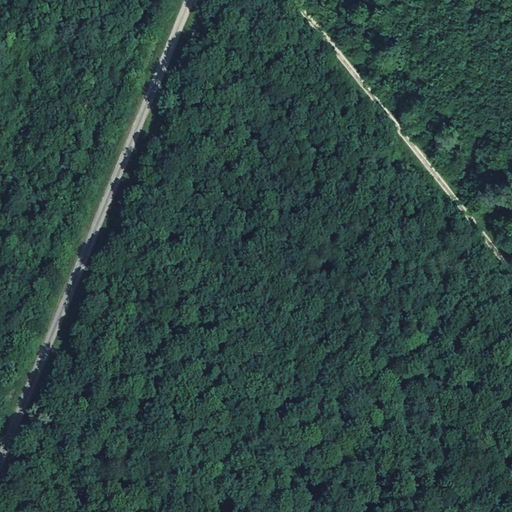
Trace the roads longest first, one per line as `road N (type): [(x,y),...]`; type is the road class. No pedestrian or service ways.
road 1 (unclassified): [(192,0),(0,463)]
road 2 (track): [(293,0),(511,272)]
